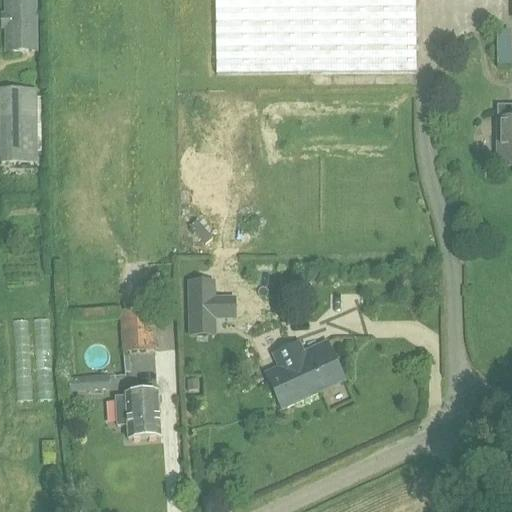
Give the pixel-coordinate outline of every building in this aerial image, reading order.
[(4,55),(37,54),(36,0),(2,0),(3,16),(0,16),(0,31),(3,31),(4,55)] [(214,0),(216,75),(415,74),(414,0),(214,0)] [(0,164),(37,164),(36,89),(0,89),(0,164)] [(511,107),(497,108),(497,166),(511,166),(511,107)] [(214,337),(213,283),(189,283),(189,337),(214,337)] [(119,312),(122,353),(156,351),(152,310),(119,312)] [(267,380),(281,412),(344,382),(326,344),(301,355),(305,362),(267,380)] [(87,379),(88,395),(113,392),(112,377),(87,379)] [(125,397),(128,441),(159,439),(156,395),(125,397)]
